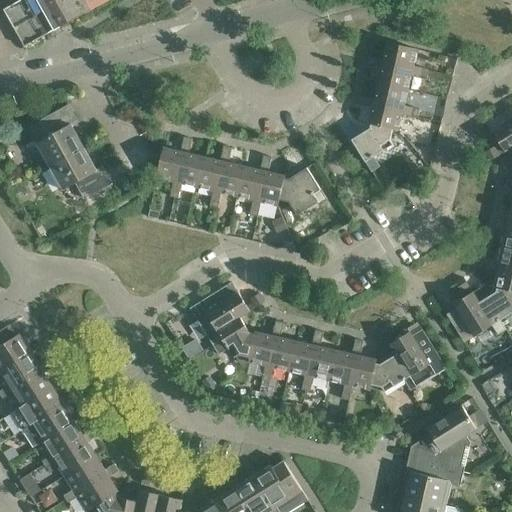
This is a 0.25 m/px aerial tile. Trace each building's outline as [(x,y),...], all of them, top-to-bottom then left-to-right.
[(36,0),(44,13),(60,4),(66,0),(36,0)] [(60,28),(61,28),(70,22),(109,0),(66,0),(60,4),(44,13),(54,31),(59,28),(60,28)] [(367,60),(427,74),(428,70),(413,66),(417,50),(387,44),(383,60),(368,57),(367,60)] [(426,78),(427,74),(367,60),(367,64),(382,67),(378,84),(408,90),(411,75),(426,78)] [(404,106),(408,90),(378,84),(374,100),(360,96),(359,100),(418,113),(418,109),(404,106)] [(417,117),(418,113),(359,100),(358,104),(372,108),(368,123),(371,124),(392,129),(398,131),(402,114),(417,117)] [(49,167),(84,148),(72,126),(78,122),(68,105),(40,121),(49,137),(36,144),(49,167)] [(502,147),(504,152),(511,147),(511,107),(501,114),(507,125),(493,133),(502,147)] [(383,151),(383,150),(392,144),(389,140),(392,129),(371,124),(369,129),(351,140),(371,172),(379,167),(373,157),(383,151)] [(174,198),(187,139),(183,138),(180,152),(164,148),(157,178),(173,182),(170,197),(174,198)] [(197,187),(204,157),(188,154),(192,139),(187,139),(174,198),(178,199),(181,184),(197,187)] [(213,191),(210,206),(214,207),(227,148),(223,147),(220,161),(204,157),(197,187),(213,191)] [(84,148),(49,167),(62,191),(75,183),(84,199),(112,183),(103,167),(96,170),(84,148)] [(237,197),(244,167),(228,163),(231,148),(227,148),(214,207),(218,208),(221,193),(237,197)] [(253,216),(267,157),(263,156),(260,171),(244,167),(237,197),(253,200),(249,215),(253,216)] [(277,206),(279,200),(284,178),(284,176),(268,172),(271,158),(267,157),(253,216),(257,217),(261,202),(277,206)] [(284,178),(279,200),(289,202),(297,215),(317,203),(318,205),(326,200),(306,168),(288,179),(284,178)] [(511,206),(511,207),(508,223),(498,221),(496,228),(502,230),(506,231),(507,226),(511,227),(511,206)] [(500,236),(504,238),(502,247),(511,248),(511,227),(507,226),(506,231),(502,230),(500,236)] [(511,248),(502,247),(499,263),(489,260),(487,268),(497,270),(498,266),(511,269),(511,248)] [(511,269),(498,266),(497,270),(493,287),(511,291),(511,269)] [(461,291),(468,286),(463,278),(455,283),(461,291)] [(231,283),(190,309),(196,319),(197,319),(208,336),(207,337),(212,345),(222,338),(217,331),(239,318),(249,311),(231,283)] [(486,285),(472,293),(478,303),(492,325),(497,335),(505,330),(499,320),(511,312),(511,291),(493,287),(486,285)] [(478,303),(473,294),(472,293),(454,304),(457,309),(447,316),(464,343),(473,337),(492,325),(478,303)] [(256,307),(264,302),(259,294),(251,299),(256,307)] [(255,336),(250,335),(239,318),(217,331),(222,338),(212,345),(218,354),(233,345),(239,354),(250,357),(251,357),(255,336)] [(266,382),(279,322),(276,321),(272,336),(256,332),(255,336),(251,357),(250,357),(249,362),(265,366),(262,380),(266,382)] [(289,372),(296,341),(280,338),(283,323),(279,322),(266,382),(270,383),(273,368),(289,372)] [(446,368),(439,358),(418,323),(405,331),(407,334),(391,344),(397,354),(398,353),(412,375),(404,380),(410,390),(446,368)] [(387,337),(395,332),(390,324),(381,329),(387,337)] [(0,371),(30,353),(29,350),(19,335),(16,336),(9,325),(0,331),(0,371)] [(305,391),(319,331),(315,330),(312,345),(296,341),(289,372),(305,375),(301,389),(305,391)] [(329,381),(335,350),(320,347),(323,332),(319,331),(305,391),(309,392),(313,377),(329,381)] [(345,400),(359,340),(355,339),(351,354),(335,350),(329,381),(344,384),(341,399),(345,400)] [(370,385),(375,364),(376,360),(359,356),(363,341),(359,340),(345,400),(349,401),(353,386),(369,390),(370,385)] [(0,395),(0,396),(51,364),(49,361),(39,366),(30,353),(0,371),(0,374),(7,386),(0,391),(0,395)] [(393,387),(404,380),(412,375),(398,353),(397,354),(380,365),(375,364),(370,385),(381,387),(384,392),(393,386),(393,387)] [(20,407),(52,387),(43,373),(53,368),(51,364),(0,396),(3,399),(12,394),(20,407)] [(209,393),(218,388),(210,376),(202,381),(209,393)] [(20,407),(11,413),(22,430),(31,425),(63,405),(72,399),(70,395),(61,401),(52,387),(20,407)] [(31,425),(22,430),(33,447),(42,441),(42,442),(74,422),(65,408),(75,402),(72,399),(63,405),(31,425)] [(301,416),(303,406),(292,403),(289,413),(301,416)] [(312,418),(315,409),(304,406),(302,416),(312,418)] [(466,437),(477,430),(462,407),(427,429),(433,438),(415,450),(410,449),(408,460),(463,472),(464,467),(461,466),(465,447),(469,447),(470,443),(466,437)] [(44,465),(94,433),(92,430),(83,436),(74,422),(42,442),(51,456),(42,462),(44,465)] [(64,476),(96,456),(87,443),(96,437),(94,433),(44,465),(46,468),(55,462),(64,476)] [(7,461),(14,457),(7,447),(1,451),(7,461)] [(116,468),(114,464),(104,470),(96,456),(64,476),(72,490),(63,496),(65,499),(75,494),(106,473),(116,468)] [(460,486),(463,472),(408,460),(405,472),(410,473),(404,497),(446,506),(451,484),(460,486)] [(302,491),(288,468),(284,461),(273,469),(270,466),(256,475),(250,466),(243,470),(249,480),(252,477),(272,509),(276,507),(278,511),(288,511),(307,500),(302,491)] [(86,511),(96,505),(115,494),(118,492),(109,477),(118,471),(116,468),(106,473),(75,494),(65,499),(68,503),(77,497),(86,511)] [(278,511),(276,507),(272,509),(252,477),(249,480),(235,488),(250,511),(278,511)] [(29,497),(37,492),(31,482),(23,487),(29,497)] [(250,511),(235,488),(221,497),(216,488),(209,492),(214,501),(218,499),(225,511),(250,511)] [(156,511),(160,496),(140,491),(137,502),(138,502),(135,511),(156,511)] [(137,502),(135,501),(118,497),(115,494),(96,505),(100,511),(135,511),(138,502),(137,502)] [(156,511),(177,511),(178,511),(181,500),(160,496),(156,511)] [(444,511),(446,506),(404,497),(400,511),(444,511)] [(214,501),(200,511),(225,511),(218,499),(214,501)] [(299,506),(301,511),(317,511),(313,501),(299,506)]
